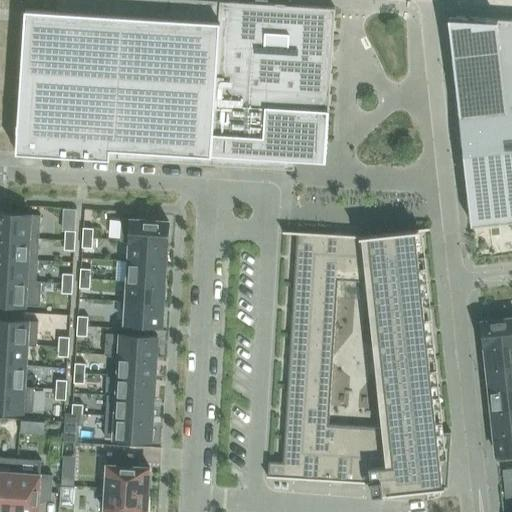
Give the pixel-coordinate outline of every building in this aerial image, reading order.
[(15,152),(294,170),(296,140),(327,142),(335,9),(202,0),(57,0),(56,11),(25,9),(17,131),(15,152)] [(511,20),(449,16),(450,22),(451,30),(454,61),(455,69),(464,148),(472,224),(472,225),(511,220),(511,20)] [(0,212),(0,236),(39,238),(41,215),(0,212)] [(130,241),(167,243),(169,221),(122,219),(121,241),(130,242),(130,241)] [(83,238),(93,238),(94,228),(83,228),(83,238)] [(371,483),(373,495),(448,487),(451,432),(437,433),(416,231),(430,230),(429,228),(360,236),(341,235),(283,231),(283,233),(297,234),(283,462),(269,461),(268,475),(267,475),(267,477),(346,482),(371,483)] [(75,241),(76,231),(66,230),(65,240),(75,241)] [(0,236),(0,258),(38,261),(39,238),(0,236)] [(93,248),(93,238),(83,238),(82,248),(93,248)] [(75,251),(75,241),(65,240),(64,250),(75,251)] [(166,263),(167,243),(130,241),(130,242),(129,261),(166,263)] [(38,261),(0,258),(0,280),(37,283),(37,281),(38,261)] [(128,281),(165,284),(166,263),(129,261),(128,281)] [(91,279),(91,269),(81,268),(80,278),(91,279)] [(73,284),(73,274),(63,273),(62,283),(73,284)] [(90,289),(91,279),(80,278),(80,288),(90,289)] [(42,281),(37,281),(37,283),(0,280),(0,303),(40,306),(42,281)] [(128,281),(127,302),(164,304),(165,284),(128,281)] [(72,294),(73,284),(62,283),(62,293),(72,294)] [(164,304),(127,302),(125,323),(162,325),(164,304)] [(88,327),(89,317),(78,316),(78,326),(88,327)] [(511,317),(482,321),(485,345),(511,341),(511,317)] [(0,319),(0,342),(28,344),(28,346),(37,346),(39,322),(0,319)] [(87,336),(88,327),(78,326),(77,336),(87,336)] [(119,355),(156,358),(158,336),(106,333),(105,356),(119,356),(119,355)] [(59,346),(69,347),(70,337),(59,337),(59,346)] [(511,341),(485,345),(487,366),(511,363),(511,341)] [(28,344),(0,342),(0,364),(26,366),(28,346),(28,344)] [(68,357),(69,347),(59,346),(58,356),(68,357)] [(118,376),(155,378),(156,358),(119,355),(119,356),(118,376)] [(86,364),(75,363),(75,373),(85,374),(86,364)] [(511,363),(487,366),(489,388),(511,385),(511,363)] [(0,364),(0,386),(25,388),(25,387),(26,366),(0,364)] [(85,383),(85,374),(75,373),(74,383),(85,383)] [(154,399),(155,378),(118,376),(117,395),(117,396),(154,399)] [(67,390),(67,380),(57,380),(56,390),(67,390)] [(511,385),(489,388),(492,409),(511,406),(511,385)] [(25,388),(0,386),(0,409),(33,412),(35,388),(25,387),(25,388)] [(66,400),(67,390),(56,390),(56,399),(66,400)] [(106,416),(153,419),(154,399),(117,396),(117,395),(107,395),(106,416)] [(83,414),(83,404),(73,404),(72,414),(83,414)] [(511,428),(511,406),(492,409),(494,430),(511,428)] [(82,424),(83,414),(72,414),(72,424),(82,424)] [(151,440),(153,419),(106,416),(105,437),(151,440)] [(22,421),(21,433),(29,433),(30,421),(22,421)] [(511,452),(511,428),(494,430),(497,454),(511,452)] [(148,491),(150,467),(136,466),(132,466),(132,454),(108,453),(106,488),(148,491)] [(0,511),(13,511),(18,458),(0,457),(0,511)] [(18,458),(13,511),(37,511),(39,498),(51,499),(52,475),(40,474),(41,460),(18,458)] [(62,486),(74,486),(75,468),(63,467),(62,486)] [(73,503),(74,486),(62,486),(61,502),(73,503)] [(146,511),(148,491),(106,488),(104,511),(146,511)]
